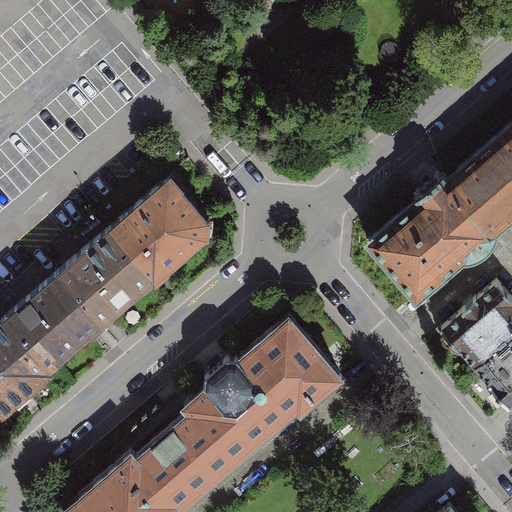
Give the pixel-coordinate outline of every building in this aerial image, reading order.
[(511,113),(359,243),(410,303),(511,216),(511,113)] [(169,173),(110,224),(155,282),(199,241),(209,235),(209,218),(205,212),(184,189),(181,180),(169,173)] [(110,224),(48,285),(94,338),(155,282),(110,224)] [(511,300),(494,280),(436,329),(503,406),(511,397),(511,300)] [(48,285),(0,326),(0,331),(42,381),(94,338),(48,285)] [(283,311),(54,507),(58,511),(172,511),(336,373),(283,311)] [(0,423),(46,386),(42,381),(0,331),(0,423)] [(455,511),(446,501),(432,511),(455,511)]
